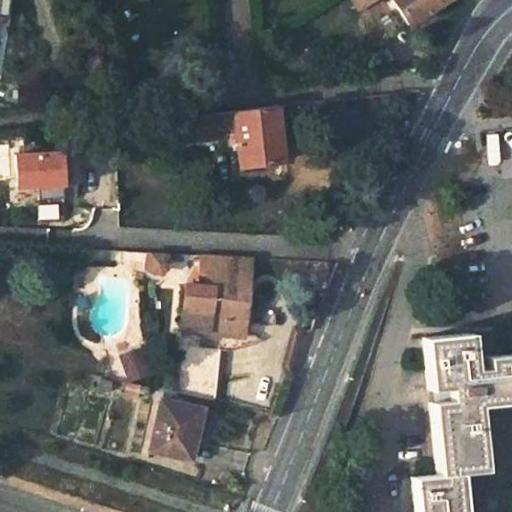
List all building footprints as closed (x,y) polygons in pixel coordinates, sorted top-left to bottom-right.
[(350,0),(357,10),(371,0),(350,0)] [(389,0),(404,22),(437,0),(389,0)] [(355,57),(367,73),(389,58),(379,42),(355,57)] [(272,105),(230,110),(232,130),(236,166),(278,161),(272,105)] [(230,110),(207,112),(209,132),(232,130),(230,110)] [(160,118),(163,143),(177,142),(209,138),(209,132),(207,112),(160,118)] [(56,189),(54,150),(5,154),(8,192),(56,189)] [(163,275),(163,253),(141,253),(141,274),(163,275)] [(178,327),(219,331),(220,321),(240,322),(247,257),(202,254),(200,268),(208,269),(205,292),(183,289),(178,327)] [(239,333),(240,322),(220,321),(219,331),(239,333)] [(511,353),(482,356),(483,368),(471,368),(468,332),(420,338),(425,390),(445,387),(447,400),(427,401),(434,474),(409,477),(412,511),(460,511),(456,472),(481,469),(475,404),(511,400),(511,353)] [(214,348),(176,345),(171,390),(208,398),(214,348)] [(125,382),(148,373),(138,347),(115,357),(125,382)] [(146,452),(187,459),(197,408),(156,401),(146,452)]
